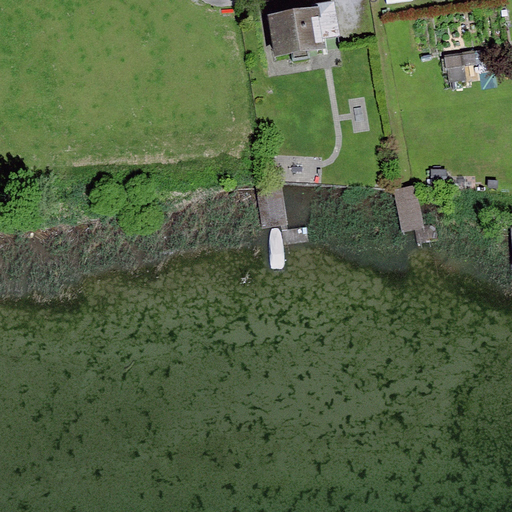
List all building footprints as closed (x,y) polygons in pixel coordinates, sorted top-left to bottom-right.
[(319,4),(320,8),(325,39),(341,36),(335,1),(319,4)] [(320,8),(268,16),(275,57),(327,49),(325,39),(320,8)] [(476,54),(446,57),(449,83),(466,81),(464,66),(478,65),(476,54)] [(448,184),(448,169),(432,169),(433,184),(448,184)] [(497,181),(489,180),(488,189),(497,189),(497,181)] [(416,186),(395,190),(402,231),(424,227),(416,186)] [(263,226),(285,227),(285,190),(264,190),(263,226)]
